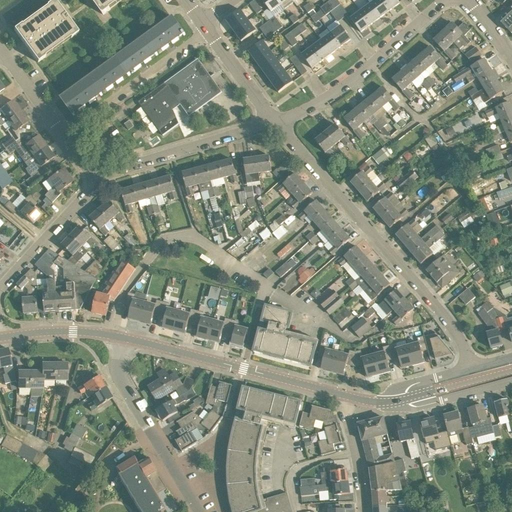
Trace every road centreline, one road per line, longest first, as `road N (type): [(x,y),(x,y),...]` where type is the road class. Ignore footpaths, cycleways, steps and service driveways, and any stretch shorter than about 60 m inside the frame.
road 1 (residential): [(472,369),(434,303),(277,122)]
road 2 (unclassified): [(348,397),(119,338)]
road 3 (residential): [(277,122),(353,81),(445,0)]
road 4 (residential): [(198,511),(118,377),(119,338)]
road 5 (residential): [(97,182),(277,122)]
road 6 (residential): [(206,30),(64,135)]
road 7 (residential): [(0,288),(97,182)]
